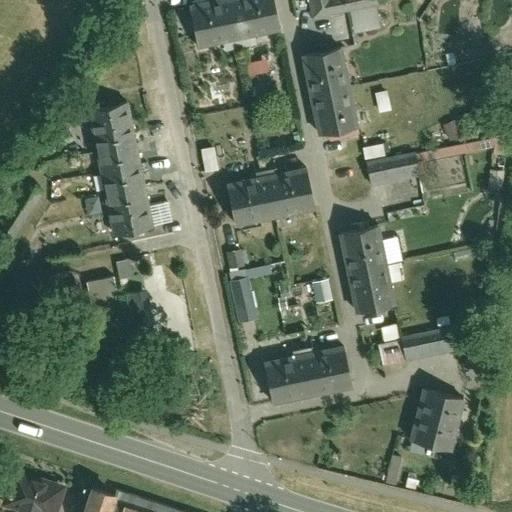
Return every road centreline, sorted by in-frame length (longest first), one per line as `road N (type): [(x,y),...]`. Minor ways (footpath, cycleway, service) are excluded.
road 1 (residential): [(240,417),(368,393),(279,0)]
road 2 (residential): [(240,417),(160,64),(154,0)]
road 3 (secondary): [(250,495),(0,412)]
